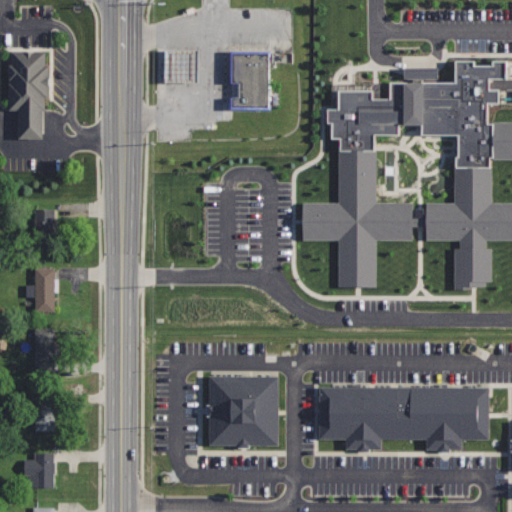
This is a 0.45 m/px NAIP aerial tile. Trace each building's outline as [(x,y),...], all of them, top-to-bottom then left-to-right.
[(159,49),(159,82),(191,82),(191,49),(159,49)] [(273,50),(231,50),(231,108),(272,108),(273,50)] [(46,51),(14,51),(14,64),(10,64),(10,108),(20,108),(20,137),(42,137),(42,108),(46,108),(46,97),(51,97),(50,63),(46,63),(46,51)] [(373,89),(339,89),(339,108),(328,108),(328,121),(333,121),(333,136),(343,136),(343,151),(340,151),(341,202),(304,202),(304,238),(340,238),(340,284),(376,284),(376,239),(413,239),(413,201),(376,202),(376,149),(374,149),(374,133),(398,133),(398,123),(423,122),(423,133),(459,132),(459,156),(456,156),(456,202),(427,203),(427,239),(459,239),(460,246),(453,246),(454,289),(475,288),(475,285),(487,285),(487,280),(492,280),(492,247),(487,247),(487,239),(511,239),(511,201),(492,201),(492,158),(511,158),(511,121),(494,121),(494,123),(488,123),(488,102),(511,102),(511,89),(489,89),(489,83),(489,77),(507,77),(507,63),(507,59),(493,59),(493,65),(475,65),(475,60),(456,60),(456,81),(390,80),(390,97),(373,97),(373,89)] [(55,207),(35,207),(35,244),(55,244),(55,207)] [(55,266),(35,266),(35,311),(55,311),(55,266)] [(55,327),(35,327),(35,372),(56,372),(55,327)] [(274,376),(206,376),(206,445),(274,445),(274,376)] [(490,384),(317,385),(318,439),(345,439),(345,448),(358,447),(358,451),(369,451),(369,448),(380,448),(380,439),(425,438),(425,449),(437,449),(437,452),(449,452),(449,449),(461,449),(461,439),(491,439),(490,384)] [(55,404),(31,404),(31,434),(55,435),(55,404)] [(58,448),(34,448),(34,457),(25,457),(25,476),(30,477),(30,482),(40,482),(40,486),(57,487),(58,448)]
